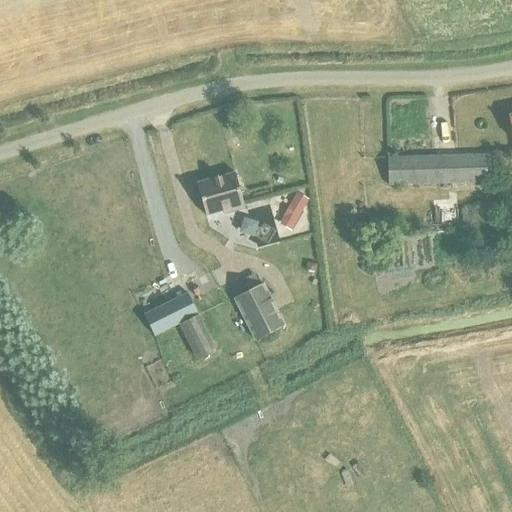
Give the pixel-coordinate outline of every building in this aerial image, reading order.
[(486,154),(388,157),(389,186),(487,183),(486,154)] [(223,209),(244,203),(235,173),(197,183),(206,216),(223,211),(223,209)] [(276,192),(253,195),(259,241),(282,237),(276,192)] [(302,210),(308,199),(296,192),(290,203),(302,210)] [(463,211),(463,240),(484,240),(483,211),(463,211)] [(369,222),(371,243),(396,239),(393,219),(369,222)] [(207,308),(195,283),(148,307),(160,331),(207,308)] [(234,298),(256,341),(284,326),(263,284),(234,298)] [(180,324),(197,358),(215,349),(198,315),(180,324)]
